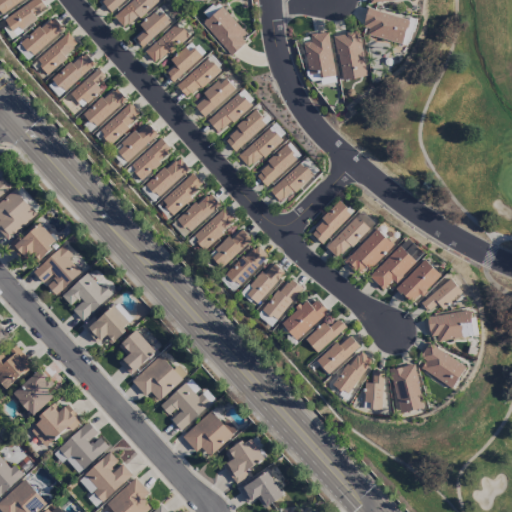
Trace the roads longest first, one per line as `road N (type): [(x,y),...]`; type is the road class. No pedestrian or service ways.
road 1 (secondary): [(371,511),(8,112)]
road 2 (residential): [(73,0),(285,235),(394,333)]
road 3 (residential): [(273,0),(281,69),(303,112),(421,216),(511,266)]
road 4 (residential): [(0,275),(208,511)]
